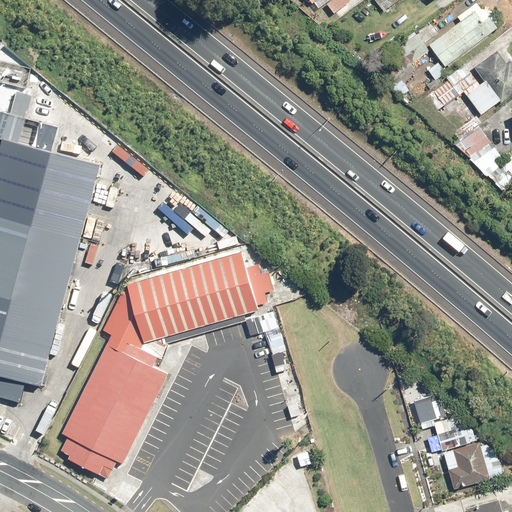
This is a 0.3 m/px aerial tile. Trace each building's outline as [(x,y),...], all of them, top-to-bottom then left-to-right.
[(353,0),(352,0),(333,0),(330,3),(336,12),(353,0)] [(403,15),(395,2),(381,12),(389,24),(403,15)] [(485,7),(432,45),(444,62),(498,24),(485,7)] [(406,67),(428,51),(417,36),(395,52),(406,67)] [(511,95),(511,62),(503,51),(476,73),(501,104),(511,95)] [(446,71),(439,61),(428,69),(435,79),(446,71)] [(448,81),(459,96),(464,92),(479,82),(466,63),(446,78),(448,81)] [(434,91),(445,106),(459,96),(448,81),(434,91)] [(11,113),(1,110),(0,112),(0,137),(6,139),(54,151),(60,126),(27,117),(33,95),(17,90),(11,113)] [(447,140),(458,129),(439,110),(445,106),(434,91),(425,98),(423,95),(410,104),(447,140)] [(482,121),(477,115),(456,133),(461,139),(482,121)] [(470,159),(490,144),(478,129),(458,143),(470,159)] [(26,377),(48,383),(107,166),(54,151),(6,139),(0,159),(0,393),(20,398),(26,377)] [(511,172),(497,157),(484,170),(499,184),(511,172)] [(119,458),(124,461),(169,372),(155,364),(166,344),(157,339),(259,309),(258,306),(270,302),(267,292),(276,290),(271,272),(262,273),(260,263),(248,266),(244,252),(128,284),(132,296),(124,292),(105,329),(113,333),(64,431),(69,434),(62,450),(72,454),(70,458),(109,478),(119,458)] [(284,340),(272,344),(279,362),(291,358),(284,340)] [(294,384),(283,387),(292,419),(303,416),(294,384)] [(463,413),(445,420),(454,444),(472,436),(463,413)] [(459,485),(488,477),(478,444),(450,452),(459,485)] [(311,448),(297,452),(299,457),(294,458),(296,465),(301,463),(302,467),(315,463),(311,448)] [(477,511),(501,511),(499,501),(476,507),(477,511)]
